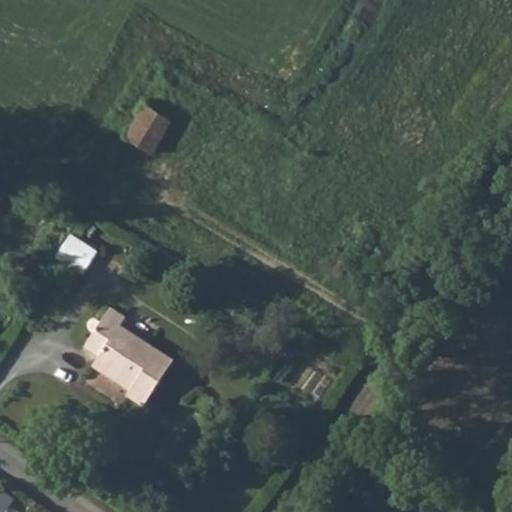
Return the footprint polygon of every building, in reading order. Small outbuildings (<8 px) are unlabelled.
[(146,107),(129,136),(153,153),(171,125),(146,107)] [(98,247),(70,229),(54,254),(82,272),(98,247)] [(105,250),(112,240),(97,230),(90,240),(105,250)] [(42,260),(30,252),(16,272),(28,280),(42,260)] [(120,328),(125,319),(109,309),(100,322),(98,321),(95,319),(92,319),(90,320),(88,322),(87,325),(87,327),(89,329),(94,333),(84,347),(98,356),(91,366),(130,391),(127,396),(144,407),(172,363),(120,328)]
